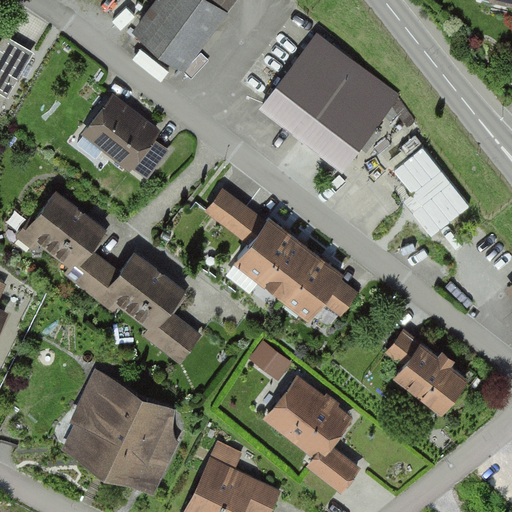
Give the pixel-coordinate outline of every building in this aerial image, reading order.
[(160,0),(135,33),(182,70),(236,0),(160,0)] [(397,95),(316,35),(263,105),(344,166),(397,95)] [(34,52),(8,38),(3,48),(0,54),(0,90),(10,97),(34,52)] [(158,128),(111,93),(77,138),(125,173),(158,128)] [(138,163),(152,174),(174,146),(160,135),(138,163)] [(457,191),(414,136),(377,166),(420,220),(457,191)] [(256,213),(222,189),(205,214),(237,239),(256,213)] [(103,227),(55,191),(24,234),(72,269),(103,227)] [(335,273),(265,222),(236,261),(305,313),(335,273)] [(121,270),(88,247),(66,277),(99,302),(121,270)] [(187,289),(135,252),(111,286),(163,323),(187,289)] [(360,292),(340,278),(322,303),(343,317),(360,292)] [(203,334),(172,311),(151,340),(181,362),(203,334)] [(280,376),(295,358),(268,336),(253,353),(280,376)] [(469,375),(418,340),(392,378),(443,413),(469,375)] [(174,407),(96,371),(63,441),(141,477),(174,407)] [(298,372),(264,416),(317,457),(351,414),(298,372)] [(210,452),(183,511),(242,511),(259,474),(210,452)]
